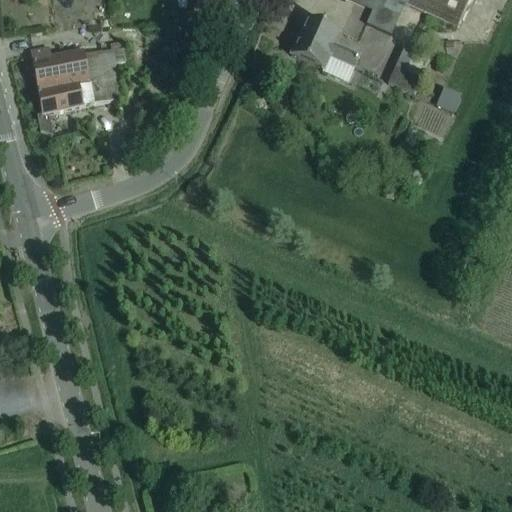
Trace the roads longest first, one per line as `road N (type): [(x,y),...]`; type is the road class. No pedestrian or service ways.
road 1 (unclassified): [(27,220),(146,186),(193,146),(258,0)]
road 2 (tertiary): [(100,511),(27,220)]
